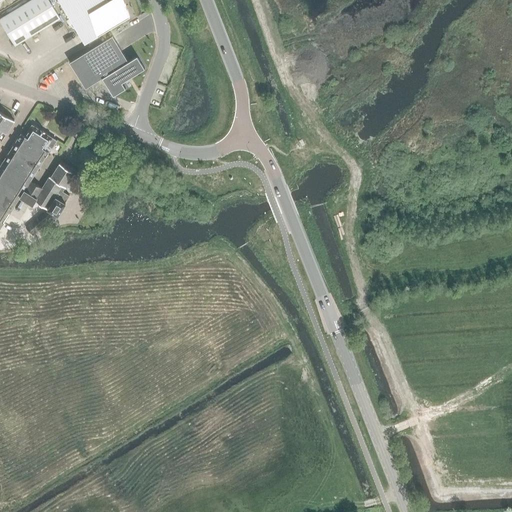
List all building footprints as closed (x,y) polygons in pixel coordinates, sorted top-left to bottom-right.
[(59,17),(49,0),(28,0),(0,17),(0,20),(14,45),(59,17)] [(57,0),(84,43),(96,36),(129,16),(123,0),(57,0)] [(112,35),(69,62),(85,88),(102,77),(113,95),(125,87),(122,82),(144,68),(137,55),(128,61),(112,35)] [(0,132),(1,130),(5,133),(14,120),(0,111),(0,132)] [(66,185),(70,188),(77,176),(73,174),(74,172),(59,163),(50,177),(49,176),(42,187),(30,179),(50,149),(47,147),(48,145),(51,147),(56,140),(51,138),(52,137),(44,132),(45,131),(40,129),(32,124),(24,136),(21,133),(0,164),(0,226),(20,196),(32,204),(34,201),(46,209),(26,227),(32,235),(55,214),(57,215),(65,201),(69,195),(62,191),(66,185)] [(85,192),(90,195),(95,187),(91,184),(85,192)]
